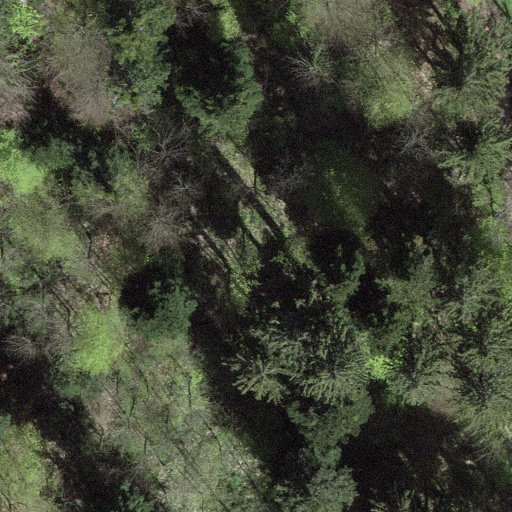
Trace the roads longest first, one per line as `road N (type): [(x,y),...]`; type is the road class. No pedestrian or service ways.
road 1 (track): [(511,160),(477,0)]
road 2 (track): [(126,0),(0,50)]
